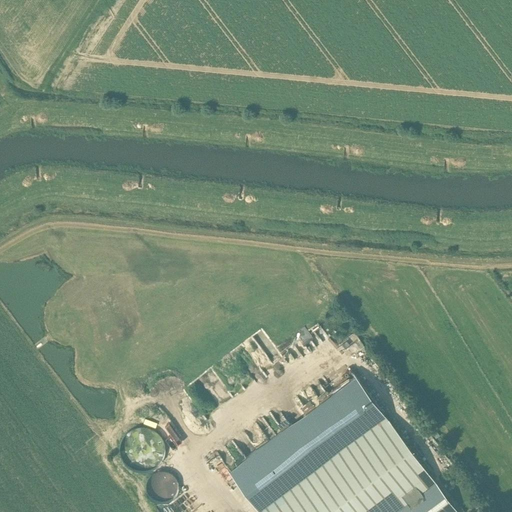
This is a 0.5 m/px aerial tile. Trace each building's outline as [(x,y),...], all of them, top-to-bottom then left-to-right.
[(333,351),(336,348),(328,338),(325,342),(333,351)] [(344,350),(350,343),(346,339),(340,346),(344,350)] [(458,511),(355,375),(228,470),(259,511),(458,511)] [(161,459),(153,425),(121,433),(129,467),(161,459)] [(152,472),(153,495),(174,494),(173,471),(152,472)]
